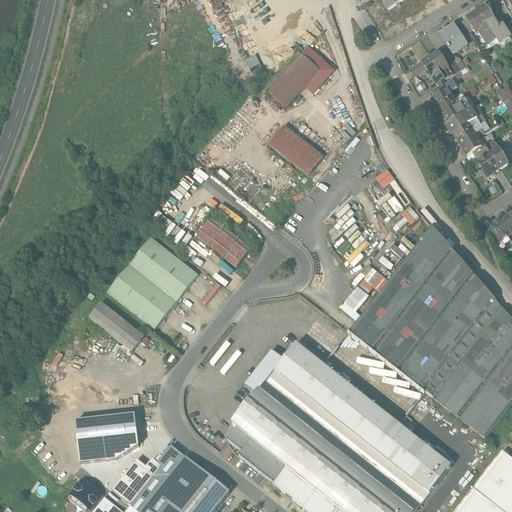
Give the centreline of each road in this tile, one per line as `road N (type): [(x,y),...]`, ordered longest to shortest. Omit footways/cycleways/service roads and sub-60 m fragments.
road 1 (residential): [(282,511),(186,437),(170,409),(177,375),(250,290)]
road 2 (residential): [(355,65),(406,182),(511,301)]
road 3 (residential): [(383,51),(483,209)]
road 4 (primary): [(46,0),(0,166)]
